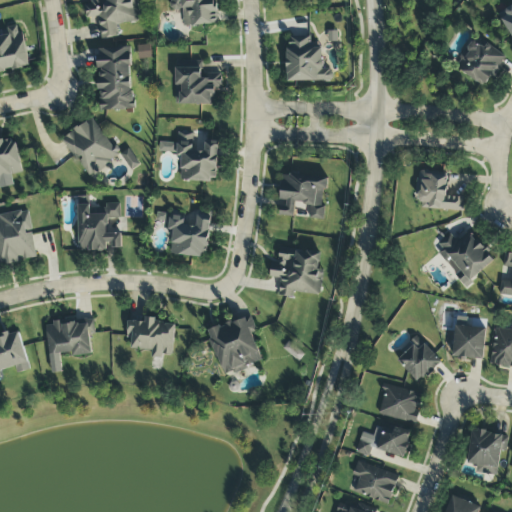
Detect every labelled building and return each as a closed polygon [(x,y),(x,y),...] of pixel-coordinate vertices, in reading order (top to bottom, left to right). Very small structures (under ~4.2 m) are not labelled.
[(139,22),(136,0),(90,0),(91,3),(84,4),(86,19),(98,18),(100,39),(118,37),(117,25),(139,22)] [(217,25),(216,0),(170,0),(171,12),(182,11),(183,26),(217,25)] [(511,39),(511,6),(498,15),(511,39)] [(0,72),(28,68),(20,27),(0,30),(0,72)] [(287,82),(333,81),(332,70),(323,70),(322,48),(312,48),(311,37),(286,37),(287,82)] [(504,56),(471,39),(454,70),(488,88),(504,56)] [(132,110),(131,48),(98,48),(99,111),(132,110)] [(221,74),(201,74),(201,68),(175,68),(176,105),(215,105),(215,90),(221,90),(221,74)] [(61,140),(89,178),(119,155),(91,118),(61,140)] [(180,180),(216,182),(218,142),(203,141),(203,151),(193,150),(194,134),(178,133),(177,144),(160,143),(160,154),(181,155),(180,180)] [(0,141),(0,189),(15,187),(12,175),(21,173),(15,139),(0,141)] [(132,171),(140,165),(128,149),(120,155),(132,171)] [(416,209),(463,212),(464,197),(446,196),(448,174),(419,172),(416,209)] [(328,179),(282,175),(279,216),(324,220),(325,207),(321,206),(322,189),(327,190),(328,179)] [(78,205),(79,252),(106,251),(106,244),(111,244),(111,248),(122,248),(121,234),(108,234),(107,220),(120,219),(120,204),(105,204),(105,208),(90,209),(90,205),(78,205)] [(0,265),(37,259),(28,211),(0,215),(0,265)] [(171,255),(208,257),(210,214),(170,212),(168,230),(172,230),(171,255)] [(495,261),(468,230),(456,241),(450,235),(434,248),(466,286),(495,261)] [(320,296),(323,270),(319,269),(321,253),(279,248),(278,261),(272,260),(270,278),(280,279),(278,296),(293,298),(293,293),(320,296)] [(262,362),(252,334),(256,332),(250,315),(207,331),(224,376),(262,362)] [(51,374),(62,373),(60,354),(71,353),(71,357),(92,355),(90,336),(95,335),(93,319),(46,324),(51,374)] [(175,322),(144,320),(144,323),(128,322),(126,340),(131,340),(130,350),(152,351),(152,358),(162,359),(163,355),(172,356),(175,322)] [(511,367),(511,323),(511,324),(511,330),(494,328),(491,366),(511,367)] [(486,329),(456,325),(451,357),(482,361),(486,329)] [(29,371),(19,332),(6,335),(6,337),(0,339),(0,382),(3,382),(0,371),(15,368),(17,374),(29,371)] [(442,363),(424,343),(421,346),(414,339),(402,350),(405,353),(397,361),(419,385),(442,363)] [(418,411),(422,395),(385,386),(378,416),(417,425),(420,411),(418,411)] [(411,432),(381,424),(376,444),(373,444),(369,457),(401,466),(411,432)] [(476,474),(497,477),(501,451),(506,452),(508,436),(472,431),(467,465),(477,466),(476,474)] [(372,444),(359,442),(356,454),(369,457),(372,444)] [(354,493),(388,505),(398,476),(357,461),(352,477),(359,479),(354,493)] [(445,511),(479,511),(481,507),(451,497),(445,511)]
